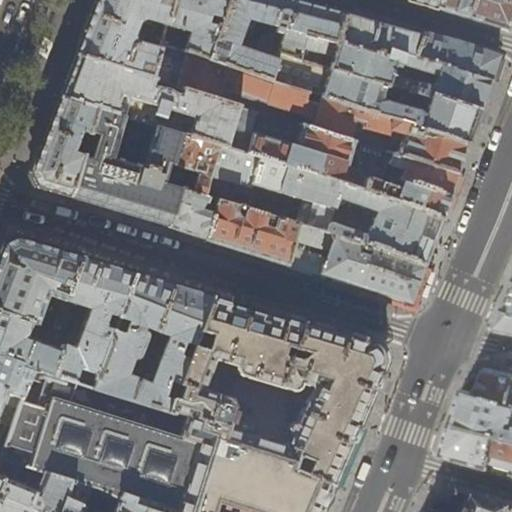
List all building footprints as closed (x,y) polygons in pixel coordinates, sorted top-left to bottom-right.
[(94,0),(91,8),(73,55),(149,79),(158,50),(134,43),(131,36),(136,22),(143,19),(165,25),(171,0),(94,0)] [(171,0),(165,25),(160,44),(185,52),(207,58),(228,0),(171,0)] [(333,44),(337,30),(343,15),(287,0),(286,0),(228,0),(207,58),(208,60),(268,81),(278,52),(299,60),(317,65),(324,41),(333,44)] [(405,0),(419,4),(436,9),(439,0),(405,0)] [(466,19),(507,31),(511,16),(511,5),(500,2),(500,0),(439,0),(436,9),(466,19)] [(489,81),(419,59),(428,39),(386,27),(343,15),(337,30),(333,44),(324,41),(317,65),(327,69),(389,87),(407,92),(429,99),(430,94),(479,110),(480,105),(489,81)] [(429,36),(428,39),(419,59),(489,81),(497,56),(456,44),(429,36)] [(458,169),(467,144),(318,97),(290,88),(268,81),(208,60),(207,58),(185,52),(176,87),(180,88),(216,100),(219,89),(311,118),(308,129),(346,141),(350,130),(360,133),(361,129),(385,136),(386,134),(398,146),(394,156),(456,174),(458,169)] [(290,88),(299,60),(278,52),(268,81),(290,88)] [(66,75),(58,98),(95,109),(179,135),(217,146),(244,154),(250,134),(248,132),(254,112),(216,100),(180,88),(177,98),(173,97),(171,93),(167,90),(162,88),(157,89),(153,90),(149,89),(152,80),(149,79),(73,55),(66,75)] [(469,139),(479,110),(430,94),(429,99),(407,92),(403,108),(384,103),(376,104),(381,91),(388,93),(389,87),(327,69),(318,97),(467,144),(469,139)] [(36,187),(68,196),(81,155),(71,151),(78,131),(83,132),(81,138),(86,140),(95,109),(58,98),(43,138),(29,173),(36,187)] [(81,155),(68,196),(74,198),(128,214),(168,226),(179,190),(165,186),(179,135),(95,109),(86,140),(81,155)] [(257,158),(339,183),(440,220),(442,214),(456,174),(394,156),(346,141),(308,129),(254,112),(248,132),(250,134),(244,154),(257,158)] [(186,234),(205,240),(216,201),(202,196),(217,146),(179,135),(165,186),(179,190),(168,226),(167,228),(186,234)] [(260,257),(286,266),(291,242),(290,242),(295,224),(247,210),(250,187),(248,186),(257,158),(244,154),(217,146),(202,196),(216,201),(205,240),(260,257)] [(359,246),(369,249),(423,269),(431,246),(440,220),(339,183),(257,158),(248,186),(250,187),(247,210),(295,224),(328,235),(359,246)] [(291,267),(315,275),(328,235),(295,224),(290,242),(291,242),(286,266),(291,267)] [(359,246),(328,235),(315,275),(352,286),(408,304),(423,269),(369,249),(365,259),(356,255),(359,246)] [(0,249),(0,314),(34,325),(46,295),(63,301),(81,258),(16,238),(2,245),(0,249)] [(87,259),(81,258),(63,301),(59,312),(74,317),(79,305),(89,308),(77,337),(65,333),(50,376),(74,383),(91,388),(134,273),(103,264),(92,261),(87,259)] [(179,384),(211,296),(203,293),(141,275),(134,273),(91,388),(165,411),(169,401),(162,398),(167,381),(179,384)] [(511,289),(511,293),(501,315),(495,330),(511,333),(511,289)] [(220,299),(211,296),(179,384),(167,381),(162,398),(169,401),(165,411),(164,413),(170,415),(172,412),(186,416),(221,428),(223,426),(229,406),(226,398),(201,391),(212,358),(236,364),(236,367),(237,370),(239,373),(291,386),(294,386),(297,384),(298,382),(308,385),(283,444),(295,448),(294,452),(309,459),(303,472),(330,487),(361,415),(383,365),(373,344),(369,343),(220,299)] [(0,424),(8,428),(29,369),(50,376),(65,333),(52,331),(34,325),(0,314),(0,424)] [(319,511),(330,487),(303,472),(289,466),(294,452),(295,448),(283,444),(223,426),(221,428),(186,416),(179,439),(68,405),(74,383),(50,376),(29,369),(8,428),(0,452),(0,459),(7,463),(71,482),(92,488),(116,498),(118,494),(130,499),(129,504),(143,509),(152,511),(319,511)] [(463,389),(462,391),(511,403),(511,376),(487,371),(487,370),(486,370),(475,380),(465,389),(463,389)] [(511,476),(511,403),(462,391),(457,405),(447,435),(440,455),(439,456),(465,463),(488,470),(500,473),(511,476)] [(0,479),(7,463),(0,459),(0,452),(8,428),(0,424),(0,479)] [(0,511),(38,511),(40,508),(50,511),(59,511),(71,482),(7,463),(0,479),(0,511)] [(141,511),(143,509),(129,504),(130,499),(118,494),(116,498),(116,500),(113,508),(113,511),(82,511),(92,488),(71,482),(59,511),(141,511)] [(511,511),(511,510),(509,509),(509,510),(503,508),(504,507),(466,494),(465,495),(458,511),(434,511),(429,511),(424,511),(422,511),(511,511)]
